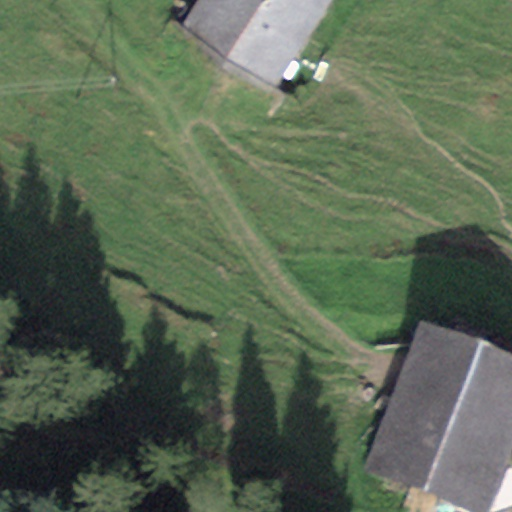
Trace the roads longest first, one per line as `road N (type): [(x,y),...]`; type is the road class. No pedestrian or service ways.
road 1 (track): [(81,0),(293,299),(348,323),(436,321),(511,344)]
road 2 (track): [(0,408),(306,511)]
